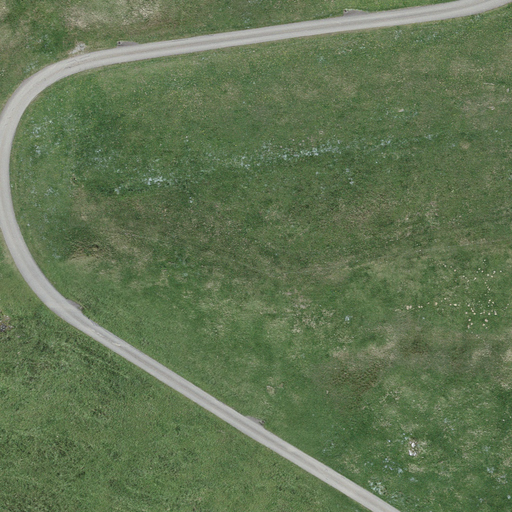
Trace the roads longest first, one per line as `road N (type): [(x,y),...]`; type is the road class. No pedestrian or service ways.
road 1 (track): [(499,0),(415,20),(68,69),(32,91),(8,126),(0,172)]
road 2 (track): [(0,174),(8,225),(40,287),(84,328),(381,511)]
